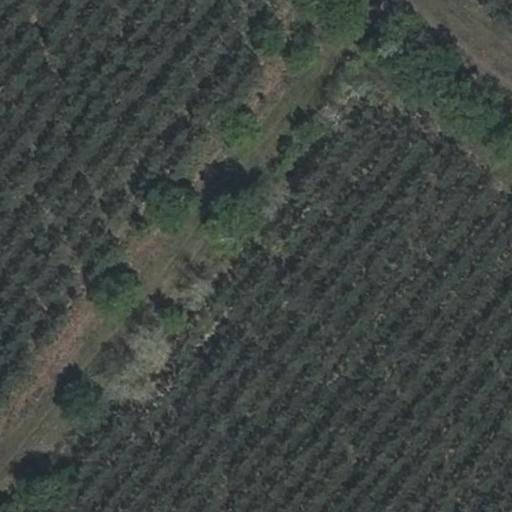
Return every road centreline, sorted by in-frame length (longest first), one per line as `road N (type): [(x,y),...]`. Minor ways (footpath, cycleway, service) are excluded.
road 1 (track): [(384,0),(0,487)]
road 2 (track): [(511,79),(410,0)]
